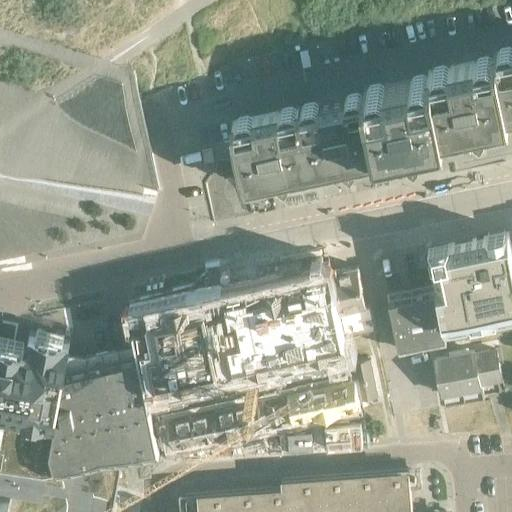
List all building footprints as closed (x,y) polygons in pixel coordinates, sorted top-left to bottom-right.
[(241,124),(253,179),(372,154),(376,149),(436,136),(443,129),(502,117),(508,111),(511,109),(511,51),(497,55),(495,61),(431,74),(427,80),(367,93),(363,99),(241,124)] [(26,84),(31,96),(66,82),(60,69),(26,84)] [(511,254),(508,232),(431,248),(437,280),(435,281),(442,316),(443,316),(445,316),(447,324),(450,341),(511,328),(511,254)] [(341,313),(345,336),(375,330),(369,304),(365,305),(357,266),(332,271),(341,313)] [(332,274),(130,319),(158,445),(359,400),(332,274)] [(435,290),(388,299),(398,349),(399,349),(399,346),(425,341),(444,337),(444,339),(445,339),(435,290)] [(0,511),(111,511),(119,471),(117,461),(45,477),(66,355),(67,350),(69,338),(63,337),(62,337),(63,333),(37,328),(36,332),(29,331),(26,343),(23,343),(0,338),(0,511)] [(481,382),(503,378),(497,348),(476,352),(475,349),(435,357),(442,393),(482,385),(481,382)] [(66,355),(45,477),(158,452),(154,427),(137,350),(92,360),(66,355)] [(359,399),(379,394),(372,360),(352,365),(359,399)] [(408,474),(378,476),(381,511),(410,509),(408,474)] [(381,511),(378,476),(348,478),(351,511),(378,511),(379,511),(381,511)] [(351,511),(348,478),(319,480),(321,511),(351,511)] [(321,511),(319,480),(287,482),(288,490),(290,490),(291,511),(321,511)] [(288,490),(259,492),(260,511),(291,511),(290,490),(288,490)] [(260,511),(259,492),(229,494),(230,511),(260,511)] [(230,511),(229,494),(199,497),(199,511),(230,511)]
